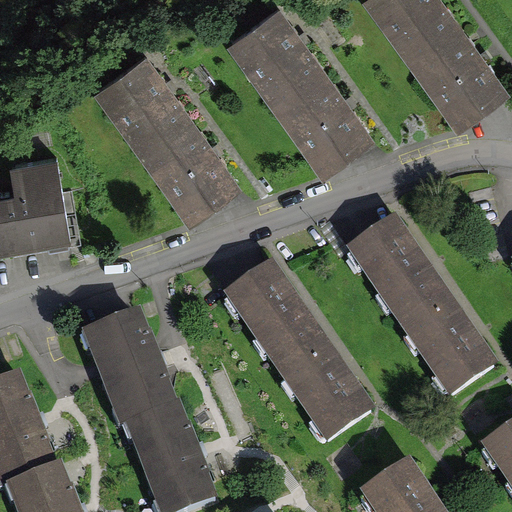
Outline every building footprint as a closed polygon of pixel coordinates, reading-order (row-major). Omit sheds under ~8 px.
[(373,0),(462,125),(511,90),(511,79),(489,48),(455,0),(373,0)] [(233,39),(324,171),(378,134),(349,92),(314,42),(287,2),(233,39)] [(197,119),(145,51),(94,89),(146,158),(197,119)] [(146,158),(193,221),(244,182),(197,119),(146,158)] [(0,257),(72,246),(59,153),(7,162),(12,189),(0,191),(0,257)] [(398,225),(350,258),(450,401),(498,368),(466,322),(422,260),(398,225)] [(272,267),(225,301),(327,443),(374,409),(346,370),(301,307),(272,267)] [(141,316),(81,340),(118,428),(177,404),(141,316)] [(19,376),(0,383),(0,489),(57,466),(19,376)] [(118,428),(152,511),(183,511),(216,499),(177,404),(118,428)] [(511,427),(481,448),(511,493),(511,427)] [(358,495),(369,511),(442,511),(438,505),(408,461),(358,495)] [(0,493),(7,511),(76,511),(57,466),(0,489),(0,493)]
